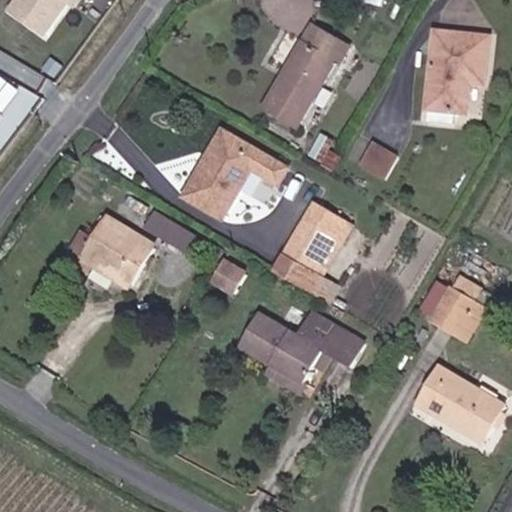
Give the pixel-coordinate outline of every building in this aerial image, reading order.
[(18,0),(7,17),(40,41),(63,10),(69,0),(18,0)] [(69,0),(63,10),(69,14),(79,0),(69,0)] [(300,54),(294,50),(257,120),(290,137),(326,69),(333,73),(342,56),(308,38),(300,54)] [(477,87),(479,42),(424,40),(422,117),(459,118),(460,86),(477,87)] [(220,129),(187,190),(223,209),(248,163),(278,179),(286,165),(220,129)] [(368,152),(356,175),(379,186),(390,164),(368,152)] [(310,268),(338,218),(313,203),(303,222),(285,253),(310,268)] [(147,226),(190,252),(201,234),(159,207),(147,226)] [(338,218),(310,268),(323,275),(341,244),(352,225),(338,218)] [(79,259),(96,268),(99,261),(121,274),(118,279),(134,287),(155,249),(102,219),(79,259)] [(242,288),(251,268),(227,257),(218,276),(242,288)] [(114,284),(118,279),(121,274),(99,261),(96,268),(93,274),(114,284)] [(460,273),(454,285),(477,297),(484,285),(460,273)] [(456,336),(477,297),(454,285),(433,324),(456,336)] [(491,305),(477,297),(456,336),(470,344),(491,305)] [(299,336),(262,316),(243,350),(276,368),(309,386),(327,353),(358,370),(371,346),(311,314),(299,336)] [(317,395),(309,386),(276,368),(275,384),(312,404),(317,395)] [(427,409),(475,435),(477,430),(501,443),(511,422),(511,405),(448,370),(427,409)] [(497,448),(501,443),(477,430),(475,435),(497,448)]
